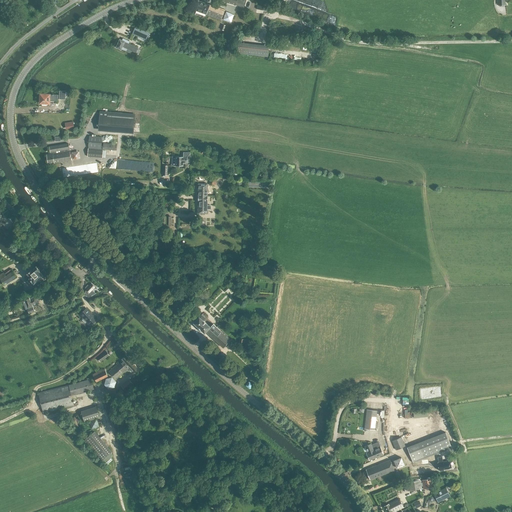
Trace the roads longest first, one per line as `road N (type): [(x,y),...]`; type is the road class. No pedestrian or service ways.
road 1 (tertiary): [(366,511),(322,458),(96,258)]
road 2 (tertiary): [(96,258),(18,158),(9,111),(21,75),(47,48),(137,0)]
road 3 (track): [(511,40),(372,44),(277,19),(284,0)]
road 4 (track): [(0,423),(33,406),(37,385),(87,361),(111,330),(141,365),(99,403)]
road 5 (track): [(124,511),(99,403),(42,418),(33,406)]
road 6 (track): [(128,84),(121,108),(99,108),(81,141),(14,147)]
road 7 (track): [(511,436),(454,442),(449,430),(392,422)]
